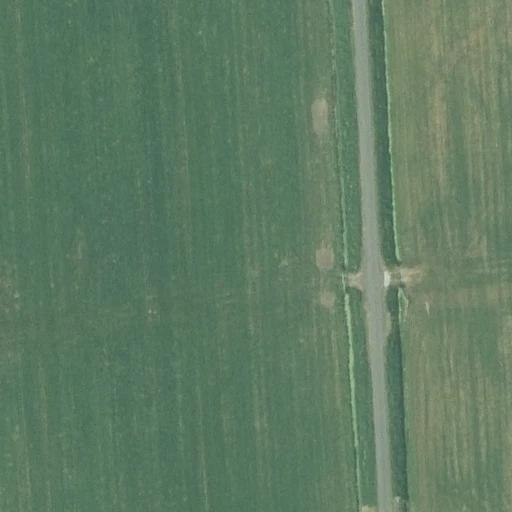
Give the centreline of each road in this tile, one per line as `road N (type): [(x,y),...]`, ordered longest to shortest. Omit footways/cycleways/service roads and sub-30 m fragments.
road 1 (unclassified): [(385,511),(360,0)]
road 2 (track): [(249,297),(511,266)]
road 3 (track): [(249,297),(0,334)]
